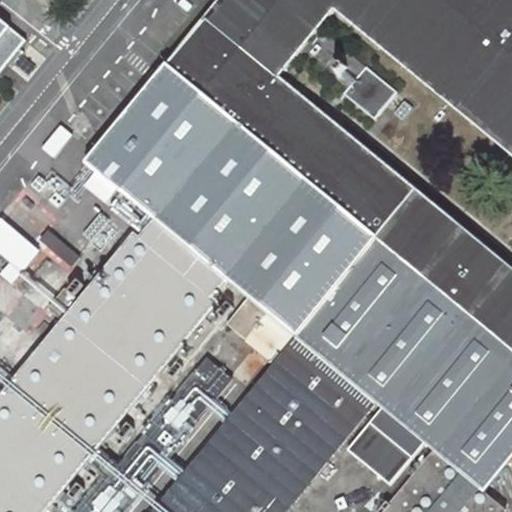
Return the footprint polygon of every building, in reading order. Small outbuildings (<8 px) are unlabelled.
[(511,0),(216,0),(165,63),(84,161),(97,171),(86,185),(105,201),(118,185),(158,217),(140,239),(131,231),(0,389),(0,511),(45,511),(163,369),(174,378),(233,307),(218,295),(231,280),(251,297),(228,325),(273,362),(150,511),(283,511),(375,402),(383,408),(348,450),(391,485),(426,442),(434,449),(389,503),(386,501),(376,511),(505,511),(506,511),(483,492),(511,455),(511,0)] [(38,0),(53,11),(61,0),(38,0)] [(0,66),(25,36),(0,15),(0,66)] [(73,135),(61,125),(42,148),(54,158),(73,135)] [(40,249),(0,218),(0,253),(11,262),(2,273),(13,282),(40,249)] [(124,511),(235,381),(206,357),(76,511),(124,511)] [(133,431),(126,426),(116,438),(123,444),(133,431)] [(84,488),(77,483),(68,494),(75,499),(84,488)]
